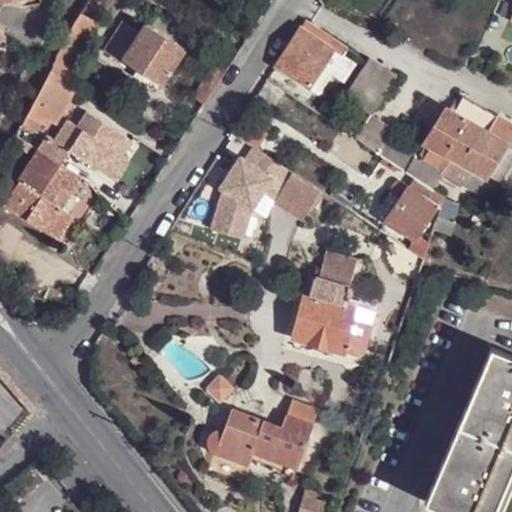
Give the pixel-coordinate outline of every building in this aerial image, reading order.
[(70,29),(56,55),(73,63),(96,21),(81,12),(75,21),(70,29)] [(337,42),(305,20),(300,28),(331,50),(337,42)] [(185,48),(148,22),(140,33),(123,21),(103,50),(121,62),(126,57),(163,81),(185,48)] [(331,50),(300,28),(276,66),(309,88),(312,84),(335,53),(331,50)] [(335,53),(312,84),(323,92),(337,72),(354,82),(366,63),(337,42),(331,50),(335,53)] [(56,55),(49,68),(51,69),(65,77),(73,63),(56,55)] [(371,58),(369,57),(367,60),(366,63),(354,82),(344,97),(371,114),(396,74),(371,58)] [(227,71),(214,63),(194,96),(205,103),(227,71)] [(22,122),(24,123),(31,110),(51,69),(49,68),(22,122)] [(51,69),(31,110),(24,123),(37,130),(44,116),(55,124),(77,86),(65,77),(51,69)] [(497,115),(465,96),(454,113),(487,132),(497,115)] [(62,162),(63,161),(70,150),(112,177),(126,155),(118,151),(128,136),(82,107),(72,121),(67,118),(55,138),(48,134),(39,148),(62,162)] [(454,113),(446,109),(427,143),(432,146),(424,159),(438,167),(435,171),(440,174),(439,176),(460,187),(472,169),(487,178),(488,176),(500,183),(511,162),(511,123),(497,115),(487,132),(454,113)] [(385,139),(392,129),(371,114),(356,137),(376,151),(385,139)] [(267,136),(242,118),(232,133),(254,147),(258,150),(267,136)] [(131,140),(144,148),(149,140),(137,133),(131,140)] [(32,144),(21,138),(17,145),(28,151),(32,144)] [(385,139),(376,151),(387,158),(394,145),(385,139)] [(432,146),(427,143),(419,156),(424,159),(432,146)] [(431,170),(394,145),(387,158),(417,177),(424,183),(431,188),(437,177),(429,172),(431,170)] [(277,200),(293,173),(276,161),(258,150),(254,147),(246,160),(241,157),(220,188),(224,190),(212,229),(243,239),(252,210),(264,191),(277,200)] [(39,148),(4,205),(60,239),(76,214),(69,210),(63,207),(71,193),(83,173),(63,161),(62,162),(39,148)] [(472,169),(460,187),(475,197),(487,178),(472,169)] [(303,180),(293,173),(277,200),(275,203),(303,219),(321,190),(303,180)] [(424,183),(417,177),(410,187),(418,194),(421,190),(424,183)] [(431,188),(424,183),(421,190),(434,198),(438,192),(431,188)] [(418,194),(410,187),(387,220),(416,240),(438,207),(431,201),(418,194)] [(444,198),(438,192),(434,198),(431,201),(438,207),(441,208),(443,200),(444,198)] [(71,193),(63,207),(69,210),(77,197),(71,193)] [(439,216),(454,221),(458,204),(443,200),(441,208),(439,216)] [(454,221),(439,216),(434,230),(449,235),(454,221)] [(355,319),(358,309),(347,306),(350,296),(351,290),(347,289),(355,260),(324,251),(310,295),(306,294),(292,337),(345,352),(355,319)] [(361,300),(350,296),(347,306),(358,309),(361,300)] [(355,319),(345,352),(357,356),(363,351),(371,324),(355,319)] [(511,432),(511,355),(492,347),(426,501),(452,511),(472,511),(496,462),(511,432)] [(30,409),(31,411),(35,406),(0,366),(0,376),(29,410),(30,409)] [(219,375),(206,389),(220,402),(233,388),(219,375)] [(287,413),(312,422),(317,409),(291,399),(287,413)] [(312,422),(287,413),(283,425),(264,418),(233,406),(224,429),(213,451),(218,453),(248,466),(252,451),(296,467),(312,422)] [(213,451),(224,429),(222,428),(220,429),(215,431),(212,433),(210,436),(209,440),(209,443),(210,445),(213,451)] [(492,511),(511,467),(511,432),(496,462),(472,511),(492,511)] [(511,467),(492,511),(500,511),(511,485),(511,467)] [(326,511),(330,505),(309,498),(303,511),(326,511)]
